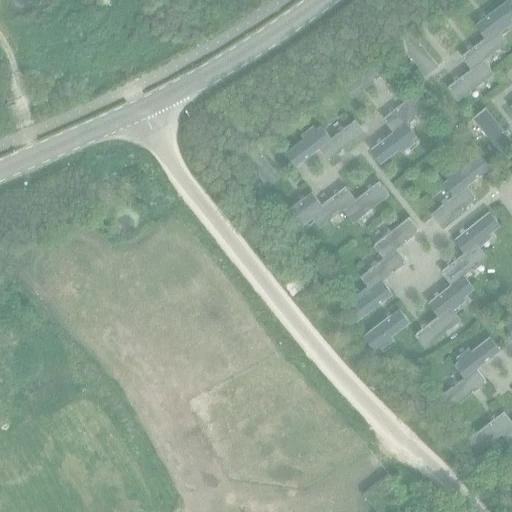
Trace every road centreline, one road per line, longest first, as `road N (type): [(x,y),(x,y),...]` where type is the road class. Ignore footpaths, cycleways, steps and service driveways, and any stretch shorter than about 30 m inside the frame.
road 1 (unclassified): [(477,511),(294,322),(145,106)]
road 2 (secondary): [(145,106),(318,0)]
road 3 (secondary): [(0,171),(145,106)]
